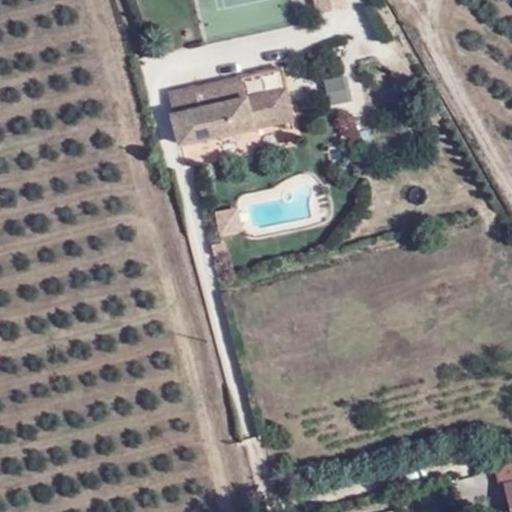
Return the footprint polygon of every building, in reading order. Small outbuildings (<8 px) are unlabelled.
[(347,0),(317,0),(321,14),(349,7),(347,0)] [(287,63),(173,92),(193,170),(307,142),(287,63)] [(343,74),(322,80),(329,106),(350,101),(343,74)] [(216,208),(217,233),(243,232),(241,207),(216,208)] [(511,458),(497,463),(502,482),(511,479),(511,458)] [(511,511),(511,479),(502,482),(510,511),(511,511)]
